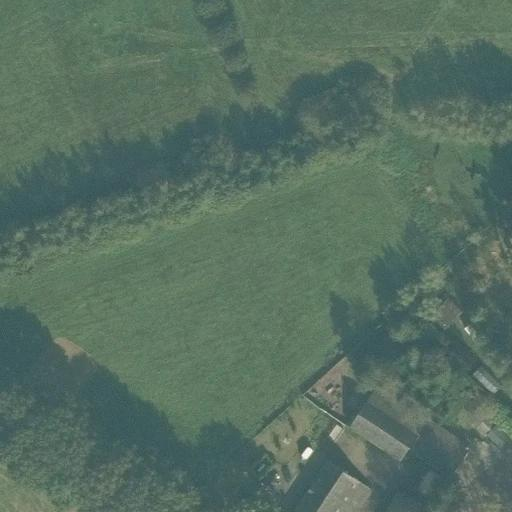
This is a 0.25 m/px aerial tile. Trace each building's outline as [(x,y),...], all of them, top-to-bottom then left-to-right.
[(446,317),(456,314),(452,299),(434,304),(439,322),(447,320),(446,317)] [(411,386),(405,395),(417,403),(423,394),(411,386)] [(469,448),(428,421),(377,387),(368,400),(364,397),(357,406),(362,409),(349,428),(400,462),(408,450),(450,478),(469,448)] [(356,511),(371,490),(328,461),(294,511),(356,511)] [(427,511),(429,510),(399,491),(385,511),(427,511)]
